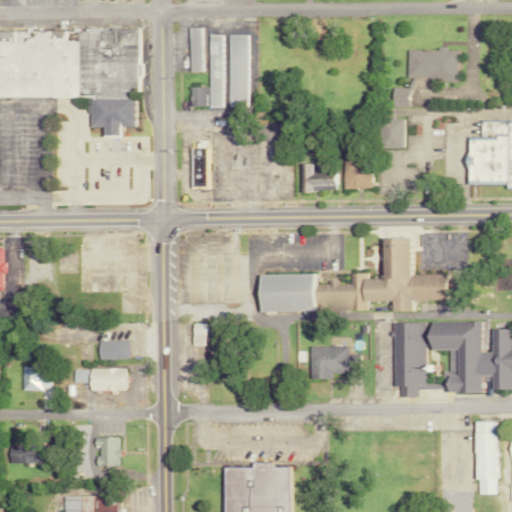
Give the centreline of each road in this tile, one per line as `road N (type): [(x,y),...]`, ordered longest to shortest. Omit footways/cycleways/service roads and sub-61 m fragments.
road 1 (residential): [(0,412),(511,404)]
road 2 (residential): [(0,13),(511,6)]
road 3 (primary): [(511,213),(154,218)]
road 4 (primary): [(162,511),(154,218)]
road 5 (residential): [(154,218),(152,0)]
road 6 (primary): [(154,218),(0,221)]
